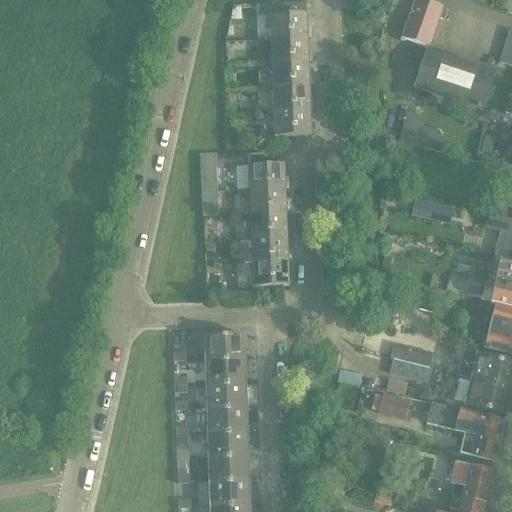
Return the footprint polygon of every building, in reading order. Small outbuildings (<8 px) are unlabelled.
[(420,0),(416,0),(402,40),(427,49),(442,8),(420,0)] [(306,16),(292,16),(270,17),(271,43),(307,41),(306,16)] [(511,33),(510,33),(501,64),(511,67),(511,33)] [(307,41),(271,43),(272,66),(308,65),(307,41)] [(428,50),(415,89),(482,111),(495,72),(428,50)] [(308,65),(272,66),(273,91),(309,89),(308,65)] [(309,89),(273,91),(274,115),(310,113),(309,89)] [(310,113),(274,115),(275,139),(310,138),(310,113)] [(419,138),(416,151),(432,155),(433,151),(437,133),(422,129),(419,138)] [(264,156),(248,157),(248,168),(264,167),(264,156)] [(214,157),(202,157),(203,195),(216,194),(214,157)] [(248,168),(249,193),(285,192),(284,166),(264,167),(248,168)] [(285,192),(249,193),(250,217),(286,216),(285,192)] [(216,194),(203,195),(204,219),(217,219),(216,194)] [(511,200),(507,199),(502,219),(511,221),(511,200)] [(415,203),(412,218),(434,223),(437,207),(415,203)] [(286,216),(250,217),(251,241),(287,240),(286,216)] [(494,259),(511,263),(511,237),(500,235),(494,259)] [(287,240),(251,241),(252,266),(287,264),(287,240)] [(219,256),(205,256),(206,266),(219,266),(219,256)] [(384,257),(380,273),(388,275),(392,259),(384,257)] [(287,264),(252,266),(253,290),(288,288),(287,264)] [(511,269),(499,266),(494,287),(511,290),(511,269)] [(378,283),(375,294),(392,298),(395,286),(378,283)] [(511,311),(511,290),(494,287),(490,306),(494,307),(511,311)] [(390,302),(376,300),(373,314),(387,317),(390,302)] [(400,303),(397,314),(424,321),(421,334),(433,337),(439,312),(400,303)] [(511,311),(494,307),(489,328),(511,333),(511,311)] [(511,333),(489,328),(484,350),(511,357),(511,333)] [(205,337),(206,363),(243,361),(242,336),(205,337)] [(391,361),(394,361),(429,370),(432,356),(395,347),(391,361)] [(173,355),(173,363),(185,363),(185,354),(173,355)] [(511,364),(477,356),(471,381),(511,391),(511,364)] [(243,361),(206,363),(207,387),(244,386),(243,361)] [(429,370),(394,361),(390,375),(427,384),(430,370),(429,370)] [(174,379),(174,388),(186,387),(186,379),(174,379)] [(365,387),(365,388),(371,390),(372,389),(373,382),(367,380),(365,387)] [(389,381),(386,393),(404,397),(407,385),(389,381)] [(506,416),(511,391),(471,381),(471,383),(461,381),(455,402),(465,404),(465,406),(506,416)] [(244,386),(207,387),(208,412),(245,410),(244,386)] [(403,420),(408,401),(381,394),(376,414),(403,420)] [(174,403),(175,412),(187,412),(187,403),(174,403)] [(500,444),(504,423),(436,405),(434,414),(457,420),(454,432),(464,435),(500,444)] [(245,410),(208,412),(208,436),(246,435),(245,410)] [(355,445),(366,431),(357,424),(346,438),(355,445)] [(175,428),(175,437),(188,436),(187,427),(175,428)] [(378,436),(393,440),(395,432),(380,428),(378,436)] [(246,435),(208,436),(209,460),(247,459),(246,435)] [(382,460),(387,440),(369,435),(363,455),(382,460)] [(500,444),(464,435),(460,455),(495,463),(500,444)] [(176,452),(176,461),(189,461),(188,452),(176,452)] [(247,459),(209,460),(210,485),(247,484),(247,459)] [(352,461),(342,459),(340,469),(349,471),(352,461)] [(446,484),(455,486),(487,495),(493,471),(456,463),(452,479),(448,478),(446,484)] [(177,476),(177,485),(189,485),(190,477),(177,476)] [(247,484),(210,485),(211,509),(248,508),(247,484)] [(439,488),(426,485),(425,490),(438,493),(439,488)] [(482,511),(487,495),(455,486),(450,509),(462,511),(482,511)] [(408,507),(411,495),(395,491),(395,492),(389,490),(387,498),(393,499),(392,504),(408,507)] [(326,491),(320,511),(338,511),(343,495),(326,491)] [(178,501),(178,510),(190,509),(190,500),(178,501)]
